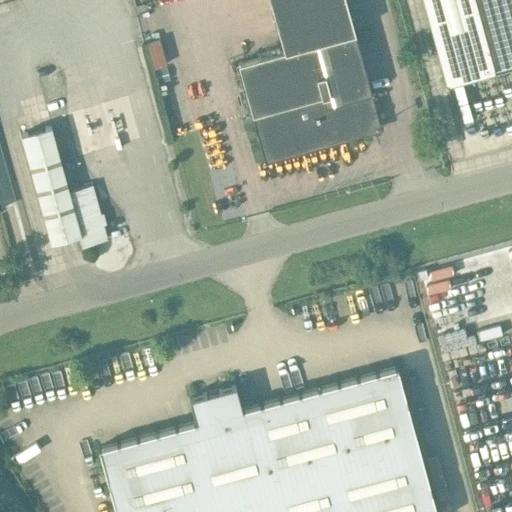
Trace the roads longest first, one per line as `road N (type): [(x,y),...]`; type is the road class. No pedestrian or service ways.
road 1 (unclassified): [(0,319),(511,179)]
road 2 (unknown): [(269,350),(379,328),(402,335),(419,352),(469,511)]
road 3 (unknown): [(281,242),(220,0)]
road 4 (unknown): [(374,0),(425,203)]
road 5 (unknown): [(109,401),(269,350)]
road 6 (unknown): [(89,511),(71,442),(84,416),(109,401)]
